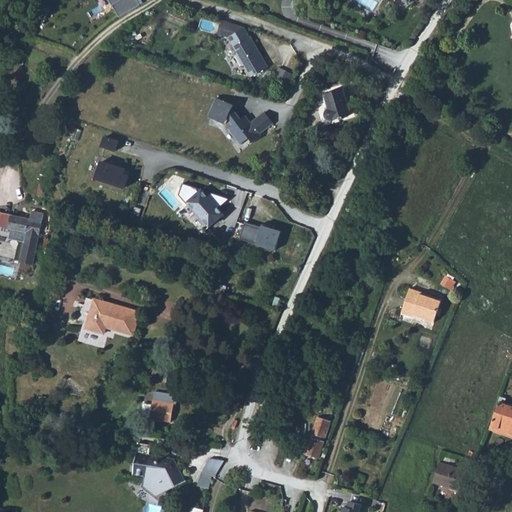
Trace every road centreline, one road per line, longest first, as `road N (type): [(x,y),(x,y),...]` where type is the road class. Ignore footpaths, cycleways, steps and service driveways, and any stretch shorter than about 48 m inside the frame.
road 1 (residential): [(391,84),(279,332),(236,456),(312,488),(318,511)]
road 2 (unknown): [(385,93),(471,133),(481,146),(428,248),(395,281),(319,500)]
road 3 (residential): [(185,0),(346,57),(391,84)]
